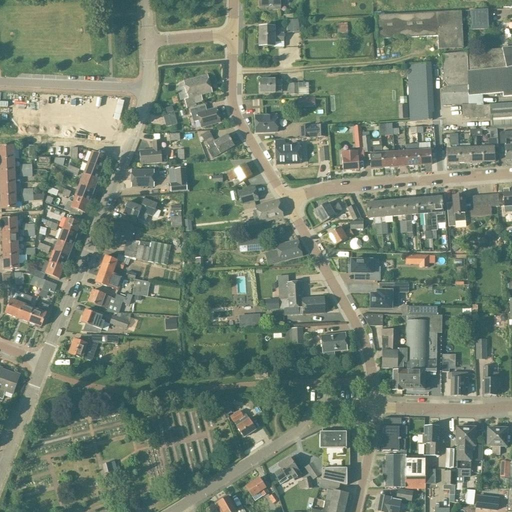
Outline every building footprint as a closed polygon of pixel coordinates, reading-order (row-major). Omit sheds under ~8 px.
[(269,10),(280,9),(279,0),(259,0),(260,8),(269,7),(269,10)] [(470,11),(471,31),(489,30),(488,9),(475,10),(475,2),(469,2),(469,11),(470,11)] [(439,50),(463,49),(461,12),(376,16),(378,47),(384,47),(384,39),(438,36),(439,50)] [(286,21),(287,33),(299,32),(298,20),(286,21)] [(348,38),(347,23),(337,24),(338,34),(332,34),(332,39),(348,38)] [(274,47),(274,42),(284,42),(284,34),(274,34),(274,28),(259,28),(259,47),(274,47)] [(511,46),(479,50),(482,77),(488,77),(489,86),(511,83),(511,46)] [(433,113),(431,64),(407,65),(410,122),(432,121),(432,113),(433,113)] [(196,105),(194,97),(212,92),(207,75),(184,81),(188,99),(184,100),(186,107),(196,105)] [(260,80),(260,87),(259,87),(259,92),(260,92),(260,93),(282,93),(282,81),(275,81),(275,80),(260,80)] [(289,84),(290,95),(303,95),(303,81),(298,81),(298,84),(289,84)] [(83,107),(84,95),(73,95),(73,107),(83,107)] [(314,98),(297,99),(297,108),(315,107),(314,98)] [(483,106),(483,104),(461,105),(463,117),(469,117),(469,119),(489,118),(490,130),(511,128),(511,103),(489,105),(483,106)] [(400,104),(400,119),(408,119),(408,105),(400,104)] [(216,109),(204,112),(202,107),(190,110),(193,122),(199,121),(201,128),(220,123),(216,109)] [(164,117),(166,127),(177,124),(174,114),(164,117)] [(256,133),(278,132),(277,115),(255,116),(256,133)] [(393,136),(392,129),(391,124),(379,125),(380,137),(393,136)] [(326,125),(310,126),(299,127),(299,139),(326,137),(326,125)] [(432,127),(416,128),(416,134),(423,134),(423,138),(433,138),(432,127)] [(482,144),(482,147),(483,162),(494,161),(494,147),(492,147),(492,142),(497,142),(497,130),(487,130),(488,143),(482,144)] [(227,135),(215,142),(209,131),(201,136),(204,142),(205,141),(210,149),(207,150),(212,159),(220,154),(220,155),(234,146),(227,135)] [(482,147),(476,147),(476,137),(482,137),(481,131),(469,131),(470,144),(471,163),(483,162),(482,147)] [(499,134),(500,144),(506,144),(505,140),(511,139),(511,131),(501,132),(499,134)] [(369,136),(362,137),(363,148),(363,153),(371,153),(370,140),(369,136)] [(363,148),(362,137),(354,138),(356,150),(342,152),(342,159),(343,171),(360,170),(359,161),(364,160),(363,153),(363,148)] [(152,150),(139,151),(140,164),(161,163),(159,141),(152,141),(152,150)] [(276,165),(300,164),(299,145),(284,146),(283,141),(275,141),(276,165)] [(447,164),(459,163),(458,148),(457,141),(452,141),(452,149),(446,149),(447,164)] [(459,145),(460,148),(458,148),(459,163),(471,163),(470,144),(459,145)] [(0,159),(14,159),(13,147),(0,147),(0,159)] [(370,169),(382,168),(381,154),(382,154),(381,147),(373,147),(373,154),(369,155),(370,169)] [(319,148),(320,162),(329,162),(328,148),(319,148)] [(177,150),(178,161),(184,160),(184,159),(190,158),(190,150),(184,151),(184,150),(177,150)] [(430,150),(418,151),(419,166),(431,165),(430,150)] [(418,151),(406,152),(407,167),(419,166),(418,151)] [(93,152),(88,164),(102,169),(107,158),(93,152)] [(406,152),(393,153),(394,167),(407,167),(406,152)] [(393,153),(382,154),(381,154),(382,168),(394,167),(393,153)] [(14,159),(0,159),(0,172),(14,171),(14,159)] [(88,164),(84,175),(98,180),(102,169),(88,164)] [(230,181),(237,177),(240,182),(252,175),(245,164),(233,170),(234,171),(227,175),(230,181)] [(68,166),(66,171),(72,174),(74,168),(68,166)] [(80,170),(74,168),(72,174),(78,176),(80,170)] [(171,169),(172,191),(189,190),(188,168),(171,169)] [(15,184),(14,171),(0,172),(0,182),(0,185),(15,184)] [(153,187),(153,171),(131,171),(131,187),(153,187)] [(98,180),(84,175),(80,186),(93,191),(98,180)] [(16,196),(15,184),(0,185),(1,197),(16,196)] [(93,191),(80,186),(76,197),(89,202),(93,191)] [(241,205),(258,201),(254,188),(238,192),(241,205)] [(16,196),(1,197),(1,209),(16,209),(16,196)] [(464,213),(466,213),(464,196),(452,197),(453,209),(447,210),(449,227),(455,227),(455,223),(465,222),(464,213)] [(76,197),(73,203),(70,202),(68,202),(67,202),(67,203),(64,210),(70,213),(72,209),(85,214),(89,202),(76,197)] [(441,197),(428,198),(430,214),(431,231),(432,238),(437,237),(436,231),(438,231),(437,224),(446,224),(445,212),(442,213),(441,197)] [(148,221),(150,216),(151,216),(156,203),(144,198),(141,207),(127,202),(123,214),(136,219),(137,219),(141,220),(142,220),(148,221)] [(416,199),(417,215),(423,214),(425,232),(431,231),(430,214),(428,198),(416,199)] [(417,215),(416,199),(404,200),(405,216),(406,234),(407,238),(413,238),(411,215),(417,215)] [(404,200),(392,201),(393,217),(405,216),(405,222),(400,222),(400,234),(406,234),(405,216),(404,200)] [(256,222),(259,221),(260,223),(283,217),(278,201),(255,207),(256,210),(253,211),(256,222)] [(392,201),(379,203),(381,218),(393,217),(392,201)] [(335,216),(334,214),(341,209),(338,204),(330,208),(327,203),(314,211),(315,213),(314,214),(316,217),(318,217),(322,224),(335,216)] [(381,218),(379,203),(367,204),(368,219),(381,218)] [(171,217),(171,228),(182,228),(181,205),(171,206),(171,212),(178,212),(178,217),(171,217)] [(355,205),(347,209),(353,221),(361,218),(355,205)] [(2,232),(17,231),(17,219),(2,219),(2,232)] [(67,219),(63,230),(77,236),(81,224),(67,219)] [(362,222),(349,222),(350,230),(363,230),(362,222)] [(112,223),(112,242),(132,242),(132,224),(112,223)] [(349,230),(343,234),(339,227),(328,234),(334,246),(352,235),(349,230)] [(77,236),(63,230),(58,241),(72,247),(77,236)] [(17,231),(2,232),(3,244),(18,244),(17,237),(35,237),(35,231),(22,231),(17,231)] [(242,240),(242,238),(238,239),(240,253),(263,251),(262,239),(242,240)] [(268,266),(302,256),(297,240),(276,246),(277,253),(266,257),(268,266)] [(58,241),(54,252),(68,258),(72,247),(58,241)] [(140,241),(136,259),(167,266),(171,246),(151,242),(151,244),(140,241)] [(18,256),(18,244),(3,244),(3,257),(18,256)] [(45,245),(42,251),(48,254),(51,248),(45,245)] [(54,252),(50,263),(63,269),(68,258),(54,252)] [(4,269),(19,269),(18,256),(3,257),(4,269)] [(104,256),(100,270),(112,274),(115,267),(122,269),(124,264),(117,261),(104,256)] [(428,268),(429,256),(419,256),(419,268),(428,268)] [(350,275),(354,275),(354,274),(365,274),(365,281),(380,282),(380,268),(378,268),(378,260),(373,260),(350,259),(350,275)] [(63,269),(50,263),(49,264),(46,262),(41,273),(30,269),(28,274),(34,276),(43,280),(45,275),(59,280),(63,269)] [(112,274),(100,270),(95,283),(107,287),(108,287),(115,289),(119,291),(123,277),(112,274)] [(136,274),(127,272),(125,277),(135,280),(135,279),(140,280),(141,276),(136,275),(136,274)] [(2,274),(3,286),(21,285),(21,273),(2,274)] [(43,280),(34,276),(30,285),(42,290),(45,281),(43,280)] [(301,282),(288,283),(287,276),(278,277),(279,299),(286,298),(286,296),(289,295),(289,300),(303,299),(301,282)] [(246,293),(245,277),(237,278),(237,293),(246,293)] [(127,294),(148,297),(148,296),(149,287),(150,287),(150,283),(134,280),(134,285),(133,294),(127,293),(127,294)] [(57,286),(45,281),(42,290),(53,295),(57,286)] [(112,297),(105,295),(92,290),(87,303),(100,307),(108,310),(112,297)] [(376,294),(370,293),(369,310),(392,310),(392,308),(399,309),(399,293),(393,293),(393,290),(376,290),(376,294)] [(20,293),(17,302),(11,300),(6,314),(17,318),(26,296),(20,293)] [(114,302),(123,306),(126,298),(116,294),(114,302)] [(148,297),(127,294),(126,304),(131,304),(132,303),(139,303),(139,301),(141,302),(141,304),(148,305),(148,297)] [(279,299),(280,309),(291,309),(291,316),(325,314),(324,298),(303,299),(289,300),(289,295),(286,296),(286,298),(279,299)] [(26,296),(17,318),(29,323),(34,309),(29,307),(32,298),(26,296)] [(266,310),(279,310),(278,299),(265,300),(266,310)] [(39,311),(34,309),(29,323),(41,327),(46,313),(48,306),(42,304),(39,311)] [(436,373),(437,333),(441,333),(442,316),(437,316),(437,308),(408,307),(408,306),(403,306),(401,308),(401,312),(402,312),(402,316),(407,316),(406,339),(406,346),(406,350),(406,364),(406,370),(402,370),(402,389),(424,389),(424,391),(429,391),(429,380),(428,380),(428,376),(435,376),(435,373),(436,373)] [(102,316),(97,314),(85,310),(80,323),(85,325),(83,332),(100,334),(104,322),(101,321),(102,316)] [(110,324),(132,333),(136,324),(129,321),(131,315),(118,314),(116,317),(113,316),(110,324)] [(240,327),(261,326),(261,314),(240,315),(240,327)] [(383,315),(371,315),(370,315),(362,315),(369,327),(383,327),(383,315)] [(167,330),(178,329),(178,319),(166,319),(167,330)] [(286,329),(286,345),(303,345),(302,328),(286,329)] [(397,350),(397,342),(397,330),(381,330),(381,336),(387,336),(387,352),(382,352),(382,358),(399,358),(401,360),(401,364),(406,364),(406,350),(397,350)] [(323,353),(346,350),(344,334),(321,337),(323,353)] [(90,345),(86,344),(74,340),(68,354),(80,358),(81,358),(87,360),(92,362),(98,344),(107,344),(118,344),(118,337),(90,335),(90,343),(90,345)] [(475,340),(476,361),(487,360),(486,340),(475,340)] [(399,358),(382,358),(382,369),(393,369),(393,390),(401,390),(401,389),(402,389),(402,370),(406,370),(406,364),(401,364),(401,360),(399,358)] [(442,362),(442,373),(455,373),(455,365),(449,365),(449,362),(442,362)] [(483,367),(483,372),(483,380),(482,380),(482,395),(483,395),(485,397),(488,397),(489,395),(496,396),(496,390),(498,388),(498,380),(498,373),(491,373),(491,367),(483,367)] [(0,368),(0,394),(8,372),(0,368)] [(8,372),(0,394),(0,399),(3,400),(4,395),(5,392),(13,395),(20,376),(8,372)] [(467,388),(467,379),(467,373),(459,373),(459,379),(451,379),(450,396),(464,396),(464,388),(467,388)] [(224,401),(217,403),(223,421),(229,419),(224,401)] [(242,423),(240,420),(244,418),(240,411),(230,417),(234,424),(235,423),(237,426),(236,427),(243,438),(255,430),(248,419),(242,423)] [(382,419),(382,437),(382,442),(383,442),(383,453),(407,453),(407,427),(401,427),(401,419),(382,419)] [(439,427),(424,427),(424,436),(422,436),(422,443),(424,443),(424,456),(440,456),(440,435),(439,435),(439,427)] [(459,427),(458,428),(457,428),(456,446),(457,446),(457,461),(457,469),(459,469),(459,477),(470,477),(471,462),(472,446),(475,447),(475,429),(474,429),(473,427),(469,427),(468,428),(464,428),(463,427),(459,427)] [(349,429),(338,430),(322,430),(322,469),(322,480),(340,484),(340,485),(347,486),(346,469),(350,469),(349,429)] [(488,447),(493,447),(493,455),(500,455),(500,447),(506,447),(507,429),(488,429),(488,447)] [(406,455),(402,455),(384,455),(384,463),(381,463),(381,481),(384,481),(384,488),(404,488),(406,460),(406,455)] [(278,466),(279,468),(274,472),(280,485),(288,480),(287,478),(291,475),(294,481),(301,476),(289,458),(278,466)] [(406,460),(404,488),(405,488),(405,490),(425,489),(425,460),(406,460)] [(510,462),(501,461),(500,477),(501,477),(501,481),(508,482),(508,483),(509,483),(511,463),(510,463),(510,462)] [(112,473),(110,463),(102,465),(104,475),(112,473)] [(320,476),(312,463),(305,468),(313,481),(320,476)] [(454,486),(456,486),(456,472),(445,471),(444,485),(443,485),(443,490),(444,490),(444,493),(454,493),(454,486)] [(269,493),(266,488),(259,478),(246,488),(252,498),(255,502),(269,493)] [(312,489),(310,478),(303,479),(305,490),(312,489)] [(322,480),(321,480),(319,488),(328,490),(326,497),(325,501),(331,502),(345,506),(348,494),(334,491),(335,485),(340,486),(340,485),(340,484),(322,480)] [(511,483),(509,483),(508,483),(508,489),(509,489),(508,491),(499,490),(498,496),(508,497),(508,502),(511,502),(511,483)] [(396,499),(411,502),(413,492),(397,489),(396,499)] [(274,494),(268,498),(273,504),(279,500),(274,494)] [(476,508),(497,510),(498,498),(478,496),(476,508)] [(235,511),(237,510),(229,497),(216,504),(220,510),(219,510),(220,511),(235,511)] [(377,511),(398,511),(400,502),(391,500),(391,499),(377,497),(376,503),(374,504),(373,509),(375,510),(375,511),(377,511)] [(324,507),(323,511),(311,509),(310,511),(343,511),(345,506),(331,502),(325,501),(324,507)]
